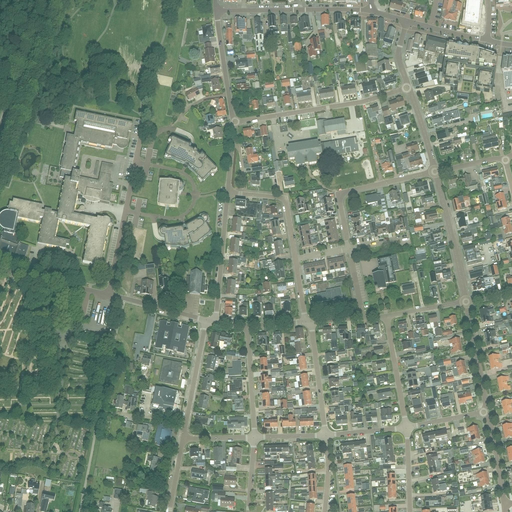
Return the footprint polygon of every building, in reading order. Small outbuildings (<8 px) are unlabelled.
[(391,5),(390,9),(401,12),(407,14),(408,10),(408,9),(405,8),(406,5),(399,3),(400,1),(397,0),(392,0),(392,2),(391,2),(390,5),(391,5)] [(444,0),(443,10),(445,10),(444,18),(444,19),(455,22),(457,13),(457,11),(460,12),(461,4),(455,3),(455,0),(444,0)] [(467,10),(466,19),(480,21),(481,0),(469,0),(468,10),(467,10)] [(422,18),(423,11),(427,12),(427,9),(427,4),(418,3),(417,6),(414,16),(422,18)] [(342,15),(334,16),(334,24),(337,24),(338,30),(345,30),(344,21),(342,22),(342,15)] [(281,17),(280,17),(280,25),(281,25),(281,28),(281,33),(284,32),(287,32),(288,43),(292,43),(290,30),(287,31),(287,28),(287,25),(287,17),(283,17),(283,16),(281,17)] [(321,26),(329,26),(329,25),(331,25),(331,22),(329,22),(329,16),(322,16),(321,16),(321,26)] [(269,18),(268,18),(269,28),(269,31),(273,30),(273,32),(279,32),(277,27),(276,27),(275,17),(269,18)] [(302,22),(298,23),(300,33),(306,32),(305,29),(310,28),(308,17),(301,18),(302,22)] [(240,19),(235,19),(235,32),(236,32),(236,34),(238,34),(238,33),(239,33),(239,35),(243,35),(247,35),(246,29),(246,19),(240,19)] [(255,31),(256,52),(264,51),(263,28),(261,28),(260,19),(254,19),(255,31)] [(358,23),(358,19),(351,19),(351,21),(347,21),(347,23),(351,23),(351,27),(353,27),(353,30),(361,30),(361,23),(358,23)] [(378,29),(378,25),(377,25),(377,19),(367,19),(367,28),(366,28),(366,30),(369,30),(369,45),(376,45),(376,29),(378,29)] [(378,25),(378,29),(378,40),(383,40),(383,39),(385,39),(383,44),(387,45),(387,44),(391,45),(393,38),(396,30),(395,30),(395,29),(389,27),(389,28),(388,28),(387,34),(383,33),(383,19),(378,19),(378,25)] [(204,36),(200,36),(201,40),(208,39),(210,39),(215,38),(213,26),(211,27),(211,25),(207,26),(207,27),(203,28),(204,36)] [(407,51),(407,54),(412,55),(413,51),(411,51),(412,48),(418,49),(419,44),(422,44),(422,41),(420,40),(421,37),(415,35),(414,39),(413,39),(412,41),(409,40),(407,51)] [(428,38),(426,45),(422,62),(423,62),(430,64),(433,51),(435,51),(434,57),(437,58),(436,64),(435,63),(432,78),(439,79),(444,57),(445,50),(447,43),(447,42),(446,42),(446,43),(428,38)] [(318,39),(310,41),(311,48),(308,48),(310,58),(316,56),(315,51),(320,50),(318,39)] [(293,48),(295,57),(299,56),(298,51),(302,51),(301,42),(292,44),(293,48)] [(456,45),(455,44),(447,43),(443,63),(444,63),(442,76),(440,75),(439,80),(442,81),(441,83),(457,85),(457,86),(457,92),(472,94),(483,94),(485,103),(491,101),(492,96),(494,96),(495,91),(494,91),(498,58),(494,57),(494,55),(478,50),(479,49),(476,49),(476,48),(456,44),(456,45)] [(205,45),(206,50),(205,50),(206,56),(205,56),(206,64),(215,62),(214,56),(214,54),(215,54),(214,49),(212,49),(211,44),(205,45)] [(377,60),(377,45),(376,45),(369,45),(366,45),(366,57),(366,60),(377,60)] [(422,62),(426,45),(424,45),(423,47),(421,47),(420,48),(418,59),(416,59),(415,65),(422,66),(423,62),(422,62)] [(274,47),(275,58),(283,57),(282,46),(274,47)] [(511,56),(509,56),(509,57),(503,56),(501,71),(504,72),(504,74),(503,74),(505,89),(511,88),(511,56)] [(236,61),(237,69),(241,69),(241,70),(244,69),(245,71),(248,70),(247,60),(236,61)] [(356,74),(358,80),(359,80),(358,77),(359,77),(358,73),(363,73),(363,75),(366,74),(367,73),(367,72),(370,72),(369,68),(372,68),(371,61),(354,64),(357,74),(356,74)] [(381,73),(392,72),(391,67),(389,67),(389,62),(377,64),(378,70),(380,69),(381,73)] [(220,74),(219,66),(211,67),(211,66),(207,66),(207,69),(210,68),(211,75),(220,74)] [(417,72),(414,73),(416,80),(417,79),(425,77),(425,76),(424,73),(427,72),(425,67),(419,69),(420,71),(417,72)] [(383,82),(385,87),(386,86),(387,87),(388,86),(391,85),(392,85),(393,84),(397,83),(396,78),(395,79),(394,76),(384,79),(385,82),(383,82)] [(425,77),(417,79),(419,85),(422,84),(426,83),(427,87),(435,86),(433,81),(428,82),(426,76),(425,76),(425,77)] [(211,92),(220,90),(219,80),(215,80),(214,77),(208,78),(201,79),(202,83),(209,82),(209,83),(212,82),(213,91),(211,91),(211,92)] [(186,94),(188,96),(186,97),(188,100),(189,100),(190,100),(199,94),(197,89),(199,88),(198,87),(202,86),(200,78),(193,79),(196,88),(186,94)] [(245,80),(236,82),(237,84),(236,84),(237,89),(241,89),(241,90),(250,89),(249,86),(246,86),(245,80)] [(377,84),(376,81),(368,83),(370,93),(376,91),(375,85),(377,84)] [(368,83),(359,85),(360,88),(362,87),(363,94),(370,93),(368,83)] [(349,95),(348,87),(344,88),(343,84),(340,85),(340,89),(341,88),(342,96),(349,95)] [(327,99),(326,91),(322,92),(321,88),(318,89),(318,92),(319,92),(320,100),(327,99)] [(443,94),(442,94),(446,92),(445,89),(438,88),(429,91),(429,93),(424,94),(427,103),(434,101),(433,97),(443,94)] [(291,91),(288,91),(289,93),(283,94),(284,98),(283,98),(285,105),(290,104),(289,98),(292,98),(291,91)] [(305,102),(303,95),(299,95),(299,91),(295,92),(296,96),(297,96),(298,103),(305,102)] [(263,106),(267,105),(268,108),(275,107),(274,101),(277,101),(276,97),(273,97),(266,98),(266,97),(262,98),(263,106)] [(400,98),(389,102),(392,112),(394,111),(394,108),(395,107),(396,109),(405,106),(402,99),(401,100),(400,98)] [(249,105),(250,109),(253,109),(253,110),(259,109),(257,101),(255,102),(254,99),(251,99),(252,105),(249,105)] [(216,101),(218,113),(216,113),(217,117),(219,117),(219,118),(222,117),(222,116),(226,116),(224,100),(216,101)] [(430,113),(440,110),(438,103),(436,104),(436,105),(429,107),(429,110),(428,110),(429,113),(430,113)] [(369,117),(379,114),(378,111),(379,111),(377,106),(370,108),(372,113),(368,114),(369,117)] [(390,115),(388,107),(381,109),(384,117),(390,115)] [(457,110),(451,111),(442,114),(442,116),(432,119),(434,125),(437,124),(438,127),(442,126),(442,123),(444,122),(443,120),(452,117),(452,118),(459,117),(457,110)] [(40,217),(43,218),(37,243),(46,245),(65,249),(66,245),(68,245),(69,241),(54,238),(58,220),(62,220),(61,221),(90,227),(90,228),(85,227),(85,228),(89,229),(83,262),(82,262),(90,264),(91,265),(92,264),(97,265),(96,265),(97,262),(100,263),(108,227),(109,226),(109,225),(109,224),(110,224),(110,223),(110,222),(109,221),(109,220),(108,219),(107,219),(107,218),(106,218),(105,218),(104,218),(103,218),(102,219),(97,217),(96,219),(80,216),(78,213),(83,210),(81,207),(76,210),(74,208),(77,193),(80,194),(80,195),(81,195),(83,195),(85,198),(88,200),(91,201),(94,201),(97,200),(100,199),(100,201),(109,203),(113,184),(108,183),(109,178),(110,178),(113,165),(102,162),(99,176),(103,177),(102,182),(79,177),(80,173),(74,172),(79,148),(80,142),(82,142),(82,143),(86,144),(86,143),(88,144),(96,146),(96,145),(100,146),(100,147),(104,148),(104,147),(112,148),(112,145),(118,146),(119,147),(120,148),(121,148),(122,148),(123,148),(124,148),(125,147),(126,146),(127,145),(127,144),(127,143),(127,142),(127,141),(127,140),(126,140),(128,132),(130,132),(132,123),(127,122),(127,123),(122,122),(123,121),(117,120),(117,121),(112,120),(112,119),(107,118),(106,119),(101,118),(102,117),(96,115),(96,117),(91,116),(91,114),(86,113),(86,115),(81,114),(81,112),(76,111),(74,121),(76,121),(73,136),(67,135),(65,143),(66,143),(65,147),(64,147),(64,148),(63,155),(62,159),(60,167),(61,167),(60,170),(61,170),(59,177),(65,178),(57,213),(51,212),(51,210),(44,209),(44,211),(41,210),(42,205),(14,200),(13,203),(9,202),(10,202),(9,202),(8,206),(7,207),(8,209),(8,212),(7,212),(6,212),(4,212),(3,213),(1,214),(0,215),(0,226),(0,227),(1,228),(3,229),(4,230),(3,232),(2,232),(1,237),(0,236),(0,234),(0,233),(0,250),(5,252),(7,253),(12,255),(17,256),(24,259),(28,247),(17,243),(20,236),(14,235),(17,218),(38,223),(40,217)] [(503,120),(507,119),(511,118),(511,112),(502,114),(503,120)] [(205,115),(207,125),(215,124),(213,114),(205,115)] [(395,122),(398,131),(403,129),(404,128),(403,126),(409,124),(407,116),(400,119),(400,120),(395,122)] [(384,119),(386,126),(393,124),(391,117),(384,119)] [(338,135),(345,134),(345,130),(346,130),(344,119),(327,122),(326,120),(317,122),(319,136),(326,134),(326,133),(338,132),(338,135)] [(213,129),(214,139),(222,138),(221,128),(217,129),(216,124),(208,126),(206,126),(198,127),(199,128),(207,127),(207,130),(209,130),(213,129)] [(244,136),(245,138),(252,137),(251,134),(254,134),(255,137),(267,135),(266,127),(260,128),(260,131),(254,132),(254,131),(251,131),(251,129),(243,130),(244,136)] [(446,138),(445,134),(453,132),(455,139),(462,137),(461,134),(458,135),(456,127),(452,128),(452,129),(436,133),(438,140),(446,138)] [(190,146),(174,138),(173,138),(172,139),(171,140),(171,141),(172,141),(172,142),(166,156),(180,162),(181,160),(187,163),(189,164),(193,168),(191,170),(203,181),(213,170),(214,170),(214,171),(214,170),(215,170),(216,170),(216,169),(216,168),(216,167),(198,150),(197,151),(196,150),(196,149),(190,146)] [(357,138),(320,144),(318,144),(318,141),(310,143),(310,144),(303,145),(297,146),(297,145),(289,146),(289,149),(287,149),(289,160),(295,159),(296,167),(304,165),(304,164),(308,163),(309,165),(317,163),(315,155),(321,154),(322,154),(323,158),(359,152),(357,138)] [(490,141),(492,148),(499,146),(497,140),(490,141)] [(490,141),(483,143),(484,146),(483,147),(484,149),(485,149),(492,148),(490,141)] [(406,146),(407,150),(409,149),(411,155),(412,155),(415,154),(414,151),(418,150),(416,143),(412,144),(409,145),(406,146)] [(453,148),(453,146),(452,144),(450,145),(450,143),(440,146),(441,150),(442,153),(451,151),(451,150),(454,149),(453,148)] [(247,157),(258,155),(258,153),(253,154),(252,149),(246,150),(247,157)] [(258,155),(247,157),(248,164),(254,163),(253,158),(259,157),(258,155)] [(420,155),(409,158),(404,159),(406,165),(407,165),(408,169),(418,166),(418,167),(422,165),(423,165),(420,155)] [(384,169),(385,173),(390,171),(392,171),(391,167),(390,167),(388,159),(384,160),(385,164),(381,165),(382,169),(384,169)] [(273,162),(274,169),(275,169),(275,173),(282,172),(281,167),(283,167),(282,161),(273,162)] [(497,168),(490,170),(491,176),(495,175),(495,177),(499,176),(497,168)] [(491,176),(490,170),(482,172),(484,180),(491,178),(491,176)] [(465,186),(465,187),(466,191),(477,189),(478,192),(482,191),(480,185),(477,186),(476,181),(471,182),(470,174),(463,176),(464,177),(457,179),(457,177),(448,179),(449,185),(458,183),(464,182),(465,186)] [(255,186),(255,185),(259,186),(260,180),(259,180),(259,176),(256,176),(256,179),(252,179),(252,185),(253,185),(255,186)] [(294,186),(293,179),(288,180),(287,177),(284,177),(285,181),(284,181),(285,187),(294,186)] [(182,184),(181,184),(181,183),(180,183),(179,183),(178,183),(177,184),(176,184),(176,182),(172,181),(173,179),(169,179),(169,181),(160,181),(158,205),(168,207),(178,207),(179,190),(180,190),(181,190),(182,190),(182,189),(183,188),(183,187),(183,186),(182,185),(182,184)] [(426,183),(422,184),(422,183),(418,184),(418,185),(415,186),(411,187),(412,191),(416,190),(416,194),(428,191),(426,183)] [(494,190),(492,183),(490,184),(491,188),(490,187),(487,188),(487,190),(486,190),(485,186),(481,187),(483,194),(486,193),(488,192),(488,191),(494,190)] [(396,205),(401,204),(400,197),(397,198),(396,191),(387,193),(389,193),(391,203),(395,202),(396,205)] [(492,191),(482,194),(483,197),(482,197),(483,201),(486,200),(485,198),(486,198),(486,197),(493,195),(492,191)] [(499,202),(505,201),(503,193),(495,195),(496,199),(498,199),(499,202)] [(366,198),(368,204),(377,202),(377,201),(382,200),(381,195),(376,196),(366,198)] [(424,198),(421,198),(423,204),(426,203),(426,204),(433,202),(432,195),(424,197),(424,198)] [(453,201),(456,212),(461,211),(461,210),(465,209),(464,202),(469,200),(468,196),(463,197),(458,198),(458,200),(453,201)] [(320,208),(332,205),(331,199),(325,200),(324,197),(318,198),(320,208)] [(305,198),(296,200),(298,210),(303,209),(304,212),(310,211),(309,208),(311,207),(311,205),(309,205),(305,206),(304,199),(305,198)] [(243,218),(250,218),(256,219),(256,218),(261,219),(261,214),(263,205),(258,205),(258,204),(249,203),(236,201),(236,208),(237,209),(237,217),(243,218)] [(505,201),(499,202),(500,206),(498,206),(499,211),(507,209),(505,201)] [(333,212),(332,205),(320,208),(322,217),(328,216),(328,213),(333,212)] [(270,207),(267,207),(268,212),(271,212),(272,215),(277,214),(276,207),(271,207),(270,207)] [(426,223),(433,221),(432,219),(437,218),(436,212),(426,214),(427,219),(425,219),(426,223)] [(352,224),(360,222),(359,217),(360,217),(360,213),(353,214),(354,218),(351,218),(352,224)] [(457,217),(457,218),(458,222),(460,228),(466,227),(465,224),(475,222),(475,217),(472,218),(472,217),(471,217),(471,215),(468,216),(468,220),(467,220),(466,215),(457,217)] [(183,248),(189,246),(189,243),(191,242),(192,245),(199,243),(198,241),(202,238),(203,239),(208,234),(207,233),(210,231),(206,223),(207,223),(207,222),(208,222),(208,221),(208,220),(208,219),(208,218),(207,217),(206,216),(205,216),(204,216),(203,216),(202,216),(202,217),(201,217),(201,218),(200,219),(186,227),(187,228),(184,229),(183,228),(167,230),(166,230),(166,229),(165,229),(164,229),(163,229),(162,230),(161,231),(161,232),(160,232),(160,233),(160,234),(161,234),(161,235),(161,236),(162,236),(163,237),(164,237),(165,237),(165,240),(166,246),(170,246),(170,247),(177,247),(177,246),(182,246),(183,248)] [(386,224),(381,225),(383,235),(388,234),(388,231),(391,230),(389,220),(388,217),(385,218),(386,224)] [(398,222),(400,231),(406,230),(405,228),(408,227),(407,220),(406,217),(403,218),(403,219),(398,220),(398,222)] [(487,218),(490,229),(499,227),(498,223),(494,224),(492,217),(487,218)] [(503,227),(505,227),(511,225),(509,218),(501,220),(503,227)] [(392,220),(389,220),(391,230),(394,230),(395,232),(400,231),(398,222),(393,223),(392,220)] [(272,230),(280,228),(278,221),(271,223),(272,230)] [(383,235),(381,225),(381,224),(376,225),(375,222),(372,222),(374,234),(377,233),(378,236),(383,235)] [(410,234),(415,233),(415,232),(423,230),(422,226),(409,228),(410,234)] [(281,235),(280,228),(272,230),(273,236),(281,235)] [(361,228),(353,229),(354,235),(357,234),(357,237),(364,236),(363,233),(362,233),(361,228)] [(429,244),(436,242),(442,241),(442,238),(440,229),(430,232),(431,234),(428,234),(428,237),(424,238),(425,243),(428,242),(428,243),(429,243),(429,244)] [(478,230),(476,231),(475,229),(471,230),(472,234),(471,234),(461,236),(462,243),(473,241),(472,238),(476,237),(476,236),(479,235),(478,230)] [(436,242),(429,244),(430,247),(429,247),(430,251),(437,249),(437,252),(445,250),(443,244),(437,245),(436,242)] [(467,266),(481,263),(478,246),(464,249),(467,266)] [(283,249),(275,250),(276,253),(273,254),(274,256),(268,257),(269,260),(275,259),(275,256),(276,256),(276,257),(284,255),(283,249)] [(396,255),(377,259),(379,268),(378,268),(378,270),(379,270),(380,273),(379,273),(378,273),(377,273),(376,273),(376,274),(372,274),(376,291),(387,289),(386,283),(396,281),(394,271),(399,270),(396,255)] [(276,273),(277,280),(285,279),(282,261),(272,263),(271,260),(262,262),(263,268),(269,267),(269,271),(276,270),(276,273)] [(141,294),(152,295),(153,282),(150,281),(150,279),(156,278),(154,264),(145,264),(140,264),(140,270),(146,270),(146,269),(147,279),(147,281),(142,280),(141,294)] [(441,265),(434,267),(436,275),(442,273),(443,278),(451,277),(450,270),(442,271),(441,265)] [(492,276),(499,274),(497,265),(490,267),(492,276)] [(475,268),(476,271),(469,273),(470,278),(482,276),(481,273),(484,272),(483,266),(475,268)] [(237,268),(229,267),(229,274),(238,275),(237,278),(244,279),(245,275),(239,274),(239,270),(237,270),(237,268)] [(186,289),(185,292),(204,293),(204,291),(207,291),(207,286),(205,286),(206,278),(201,278),(202,273),(197,270),(191,272),(191,277),(187,276),(186,284),(183,284),(183,289),(186,289)] [(494,283),(493,277),(476,281),(477,284),(472,286),(473,291),(478,290),(485,289),(484,287),(491,285),(491,284),(494,283)] [(163,294),(170,293),(170,288),(171,287),(170,279),(165,279),(164,278),(159,278),(160,288),(163,288),(163,294)] [(263,291),(263,294),(271,293),(269,283),(263,284),(264,290),(263,291)] [(403,289),(404,295),(415,293),(414,287),(413,287),(412,283),(402,285),(403,289)] [(286,290),(285,284),(277,285),(277,284),(271,285),(273,294),(281,293),(281,290),(286,290)] [(342,298),(340,288),(330,290),(330,292),(317,295),(318,302),(342,298)] [(281,299),(281,305),(283,305),(284,313),(291,312),(290,304),(290,301),(290,298),(289,298),(289,297),(286,297),(286,299),(284,299),(281,299)] [(265,310),(266,315),(267,315),(267,316),(269,316),(269,315),(273,315),(273,309),(272,309),(272,306),(265,306),(265,310)] [(481,317),(489,315),(489,312),(493,312),(493,308),(480,310),(481,317)] [(429,317),(431,327),(434,326),(434,328),(438,327),(437,322),(436,316),(429,317)] [(451,325),(457,324),(455,316),(449,318),(450,319),(444,320),(445,324),(450,322),(451,325)] [(424,329),(424,330),(428,329),(427,323),(424,324),(423,318),(416,320),(416,323),(417,325),(416,325),(417,329),(421,328),(421,329),(424,329)] [(173,330),(175,324),(160,321),(159,328),(173,330)] [(404,332),(407,332),(406,328),(407,328),(406,322),(402,323),(401,322),(399,323),(398,323),(399,329),(400,334),(404,333),(404,332)] [(173,330),(188,333),(189,326),(175,324),(173,330)] [(369,336),(369,335),(365,335),(365,332),(365,327),(357,327),(357,333),(356,333),(356,339),(357,339),(360,339),(361,339),(361,338),(365,337),(366,342),(370,342),(369,336)] [(159,328),(157,334),(172,337),(173,330),(159,328)] [(347,328),(339,328),(339,334),(340,334),(340,336),(344,336),(344,340),(351,340),(350,334),(347,334),(347,328)] [(296,334),(290,335),(291,340),(289,340),(290,345),(294,345),(296,354),(302,353),(300,340),(303,339),(302,329),(296,330),(296,334)] [(331,329),(323,329),(323,335),(326,335),(327,340),(331,340),(331,334),(331,329)] [(173,330),(172,337),(187,340),(188,333),(173,330)] [(495,331),(484,333),(486,340),(494,338),(496,338),(495,331)] [(271,341),(272,346),(276,345),(282,345),(281,338),(282,338),(282,333),(278,333),(277,332),(275,333),(274,333),(275,339),(274,339),(274,341),(271,341)] [(219,346),(221,335),(218,334),(219,334),(214,333),(211,347),(216,348),(217,341),(220,341),(219,346)] [(221,335),(219,346),(223,347),(224,345),(230,346),(231,343),(232,336),(226,335),(226,334),(222,333),(221,335)] [(266,334),(262,334),(262,333),(259,333),(259,334),(259,339),(257,339),(258,345),(259,345),(265,345),(265,352),(270,352),(269,339),(266,339),(266,334)] [(157,334),(156,341),(171,344),(172,337),(157,334)] [(373,336),(369,336),(370,342),(371,346),(377,345),(377,340),(374,340),(373,336)] [(56,342),(56,338),(49,337),(48,340),(49,341),(48,343),(47,347),(55,349),(55,345),(55,342),(56,342)] [(171,344),(185,347),(187,340),(172,337),(171,344)] [(453,346),(461,345),(459,338),(449,340),(450,344),(452,344),(453,346)] [(494,341),(494,338),(486,340),(487,346),(497,344),(497,341),(494,341)] [(155,348),(169,351),(171,344),(156,341),(155,348)] [(412,349),(411,342),(402,343),(403,351),(412,349)] [(171,344),(169,351),(184,354),(185,347),(171,344)] [(461,345),(453,346),(453,349),(451,350),(452,353),(462,351),(461,345)] [(354,349),(355,356),(361,355),(361,352),(370,350),(369,346),(359,348),(354,349)] [(374,349),(375,355),(383,354),(382,347),(374,349)] [(326,355),(327,363),(336,362),(335,354),(332,355),(326,355)] [(149,360),(150,356),(147,355),(147,356),(144,355),(144,356),(145,356),(144,359),(143,359),(142,366),(149,367),(151,360),(149,360)] [(225,360),(225,356),(219,355),(219,358),(209,356),(206,369),(214,370),(214,366),(217,367),(218,359),(220,360),(220,361),(222,362),(222,360),(224,361),(224,360),(225,360)] [(413,358),(405,359),(406,366),(407,366),(408,368),(417,367),(417,364),(414,364),(413,358)] [(178,386),(182,363),(163,360),(159,382),(178,386)] [(373,367),(374,372),(385,370),(385,368),(386,368),(385,361),(372,363),(371,361),(364,362),(363,362),(358,363),(358,365),(364,364),(364,366),(372,364),(372,367),(373,367)] [(456,363),(453,363),(454,364),(454,367),(452,368),(452,370),(457,369),(465,368),(464,361),(456,363)] [(233,369),(229,369),(229,376),(235,376),(235,373),(241,373),(240,364),(238,364),(238,362),(233,362),(233,369)] [(327,368),(328,376),(335,375),(335,374),(338,374),(337,367),(334,367),(327,368)] [(457,369),(458,372),(455,373),(456,376),(467,374),(465,368),(457,369)] [(409,381),(416,379),(415,373),(407,374),(409,381)] [(202,390),(209,392),(212,380),(213,380),(214,376),(207,374),(207,378),(204,378),(202,390)] [(378,386),(378,385),(383,384),(383,383),(388,382),(387,375),(379,377),(379,378),(376,378),(376,375),(372,375),(366,376),(367,380),(369,380),(369,382),(372,381),(372,379),(374,379),(375,386),(378,386)] [(416,379),(409,381),(410,388),(417,386),(420,386),(419,382),(425,381),(424,378),(416,379)] [(339,383),(338,383),(338,380),(335,380),(335,379),(329,380),(330,388),(335,387),(336,388),(339,387),(339,383)] [(234,385),(230,385),(230,392),(228,393),(228,396),(238,395),(238,391),(242,391),(242,383),(241,383),(241,380),(239,380),(234,380),(234,385)] [(308,381),(298,382),(299,385),(298,385),(299,388),(291,388),(292,392),(291,392),(300,391),(299,388),(309,387),(308,381)] [(510,384),(499,386),(500,393),(511,390),(510,384)] [(132,386),(128,386),(127,395),(130,395),(129,398),(127,410),(134,411),(134,407),(136,407),(137,403),(135,403),(135,400),(137,401),(138,394),(133,393),(133,390),(131,389),(132,386)] [(153,386),(149,407),(156,409),(156,408),(160,408),(160,409),(173,412),(177,393),(176,393),(175,391),(174,391),(153,386)] [(467,394),(464,395),(466,403),(472,402),(470,389),(466,390),(467,394)] [(377,393),(379,399),(386,398),(386,397),(391,396),(390,390),(380,391),(380,392),(377,393)] [(511,393),(511,390),(500,393),(501,399),(511,397),(511,393)] [(444,394),(440,395),(441,400),(441,401),(440,401),(441,404),(442,404),(443,408),(443,407),(444,408),(446,408),(446,407),(450,406),(448,400),(454,399),(452,393),(449,394),(449,395),(445,395),(444,394)] [(466,403),(464,395),(461,395),(461,393),(457,394),(459,404),(466,403)] [(201,395),(198,408),(206,410),(208,397),(201,395)] [(118,396),(116,408),(122,409),(124,397),(118,396)] [(511,397),(501,399),(502,405),(511,403),(511,397)] [(235,399),(236,410),(243,410),(243,399),(235,399)] [(434,403),(434,400),(426,401),(426,405),(427,405),(429,410),(436,409),(435,403),(434,403)] [(415,413),(422,412),(421,406),(420,403),(417,404),(416,402),(413,403),(414,408),(413,408),(415,413)] [(511,403),(502,405),(503,412),(511,410),(511,403)] [(511,410),(503,412),(504,418),(511,417),(511,410)] [(195,423),(204,425),(204,422),(207,423),(208,418),(213,419),(214,415),(206,414),(205,417),(197,416),(195,423)] [(228,429),(241,429),(241,426),(244,426),(244,420),(240,420),(240,421),(228,421),(228,429)] [(148,441),(152,425),(147,424),(143,423),(142,425),(138,425),(139,425),(137,431),(136,436),(142,438),(142,440),(148,441)] [(158,424),(155,442),(157,442),(156,445),(167,447),(169,448),(171,441),(171,436),(170,436),(171,431),(170,431),(171,427),(171,426),(162,425),(158,424)] [(467,435),(479,433),(477,426),(467,428),(468,432),(467,432),(467,435)] [(465,433),(464,428),(454,430),(455,435),(459,434),(459,437),(464,436),(464,433),(465,433)] [(442,430),(443,431),(440,432),(443,444),(445,444),(445,440),(448,440),(452,439),(451,431),(446,432),(446,430),(445,429),(442,430)] [(443,444),(440,432),(434,433),(436,439),(439,439),(439,441),(439,445),(443,444)] [(467,435),(466,435),(466,438),(469,438),(469,441),(480,439),(479,433),(467,435)] [(430,444),(428,434),(422,435),(423,438),(422,438),(422,441),(423,441),(423,442),(430,441),(430,444)] [(348,444),(341,444),(342,446),(341,446),(340,447),(341,450),(341,451),(342,451),(343,455),(347,454),(347,457),(349,457),(349,456),(349,454),(348,451),(347,444),(348,444)] [(222,448),(214,448),(214,461),(214,465),(221,465),(221,461),(222,461),(222,448)] [(228,467),(236,468),(236,464),(241,465),(242,449),(232,448),(231,464),(228,464),(228,467)] [(201,459),(201,456),(201,454),(201,450),(198,450),(198,449),(191,450),(191,457),(197,457),(198,459),(201,459)] [(453,458),(451,449),(443,451),(443,454),(448,453),(449,458),(453,458)] [(475,457),(483,456),(482,449),(471,451),(472,455),(474,454),(475,457)] [(162,473),(163,468),(161,468),(164,452),(158,451),(157,458),(156,458),(156,454),(152,453),(152,457),(148,456),(147,461),(152,462),(150,471),(162,473)] [(483,456),(475,457),(476,460),(473,461),(474,464),(484,462),(483,456)] [(440,460),(438,460),(438,461),(428,462),(429,469),(435,467),(441,466),(442,466),(441,463),(440,460)] [(429,469),(430,475),(440,472),(440,469),(442,469),(441,466),(435,467),(429,469)] [(399,467),(398,472),(401,473),(401,476),(405,476),(407,469),(399,467)] [(193,470),(191,477),(204,479),(204,478),(206,479),(208,472),(193,470)] [(480,480),(488,479),(486,472),(476,474),(477,478),(479,478),(480,480)] [(224,485),(228,486),(228,485),(235,486),(236,479),(230,478),(230,475),(225,475),(224,485)] [(388,481),(395,481),(395,475),(387,475),(387,478),(385,478),(380,478),(371,479),(372,485),(374,485),(374,482),(380,481),(380,482),(385,481),(388,481)] [(433,487),(446,485),(446,484),(445,484),(445,482),(438,483),(438,480),(444,479),(443,475),(434,477),(435,480),(431,481),(433,487)] [(117,478),(116,486),(124,486),(124,479),(122,479),(123,478),(117,478)] [(488,479),(480,480),(480,483),(478,484),(478,488),(489,485),(488,479)] [(32,494),(37,495),(39,484),(35,483),(35,481),(34,480),(32,480),(31,480),(31,483),(29,483),(28,488),(33,489),(32,494)] [(280,481),(266,481),(266,487),(272,487),(272,490),(282,489),(282,486),(278,486),(278,487),(275,487),(275,484),(280,484),(280,481)] [(446,485),(433,487),(434,493),(440,492),(442,491),(442,492),(447,491),(446,485)] [(204,504),(205,499),(208,500),(209,491),(195,489),(189,488),(188,496),(193,497),(192,502),(204,504)] [(21,507),(22,494),(26,494),(26,489),(21,489),(21,494),(16,493),(16,496),(18,496),(17,499),(15,499),(14,504),(17,504),(17,506),(21,507)] [(43,492),(41,500),(40,507),(41,507),(40,511),(43,511),(45,511),(48,501),(49,499),(53,500),(54,495),(43,492)] [(155,508),(156,501),(157,501),(158,497),(154,496),(154,493),(148,492),(147,496),(149,496),(148,506),(145,506),(155,508)] [(225,494),(218,493),(218,500),(217,506),(221,506),(221,507),(225,507),(225,506),(234,507),(234,499),(227,498),(225,498),(225,494)] [(33,511),(34,505),(30,504),(30,502),(28,502),(27,504),(27,508),(25,507),(23,511),(33,511)] [(101,511),(111,511),(112,510),(108,509),(108,508),(104,507),(105,504),(100,503),(99,508),(102,508),(101,511)]
